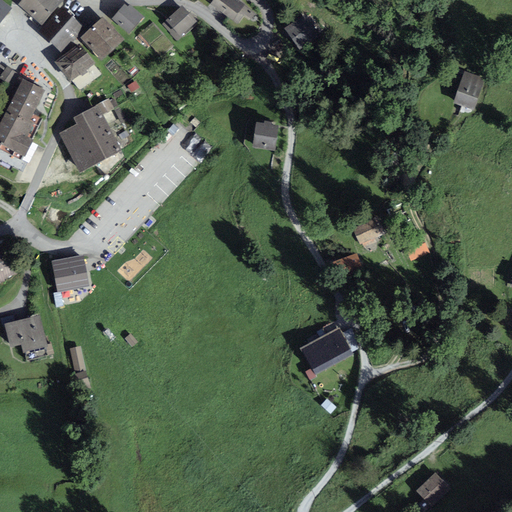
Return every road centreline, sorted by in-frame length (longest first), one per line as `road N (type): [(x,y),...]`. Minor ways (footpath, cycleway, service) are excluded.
road 1 (track): [(315,511),(308,503),(339,453),(364,355),(287,204),(289,104),(269,70),(239,43)]
road 2 (residential): [(14,0),(25,37),(63,89),(66,110),(24,210),(0,229)]
road 3 (track): [(511,368),(329,511)]
road 4 (residential): [(239,43),(190,5),(85,0)]
